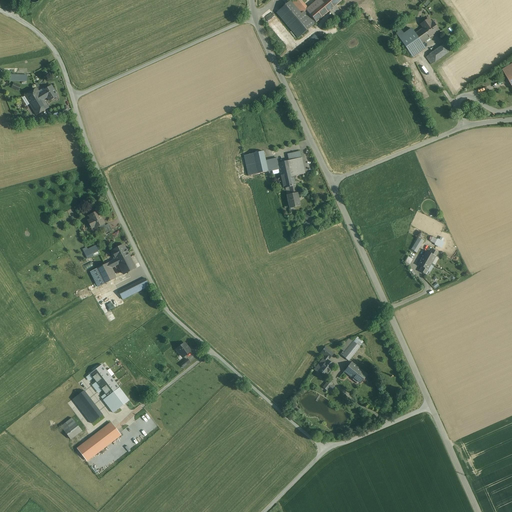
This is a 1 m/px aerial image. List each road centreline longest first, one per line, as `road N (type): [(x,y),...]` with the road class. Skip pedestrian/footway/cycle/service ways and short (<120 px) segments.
road 1 (unclassified): [(72,97),(165,309),(323,453)]
road 2 (unclassified): [(331,182),(431,404)]
road 3 (unclassified): [(72,97),(255,17)]
road 4 (unclassified): [(511,120),(461,127),(331,182)]
road 5 (unclassified): [(255,17),(331,182)]
